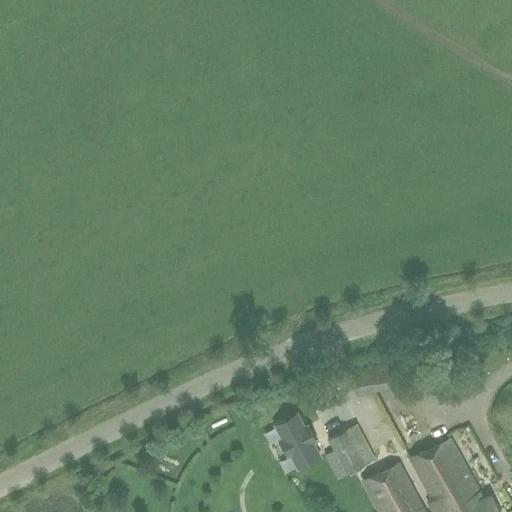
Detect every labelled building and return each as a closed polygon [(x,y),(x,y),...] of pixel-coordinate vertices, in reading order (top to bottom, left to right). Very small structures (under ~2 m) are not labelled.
[(409,387),(404,360),(348,370),(358,395),(409,387)] [(293,466),(314,455),(307,441),(310,439),(303,424),(299,426),(292,412),(270,423),(293,466)] [(327,438),(346,474),(365,464),(346,428),(327,438)] [(428,502),(432,509),(433,511),(496,511),(489,496),(481,499),(449,438),(409,457),(430,496),(428,502)] [(433,511),(432,509),(424,511),(398,463),(362,480),(379,511),(433,511)]
